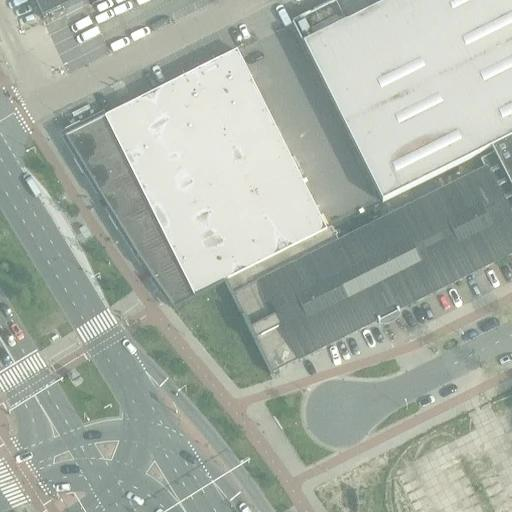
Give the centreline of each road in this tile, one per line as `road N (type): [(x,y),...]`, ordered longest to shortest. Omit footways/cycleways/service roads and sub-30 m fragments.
road 1 (primary): [(266,511),(162,383),(103,341)]
road 2 (unknown): [(258,0),(346,196)]
road 3 (primary): [(103,341),(0,172)]
road 4 (unclassified): [(337,415),(511,335)]
